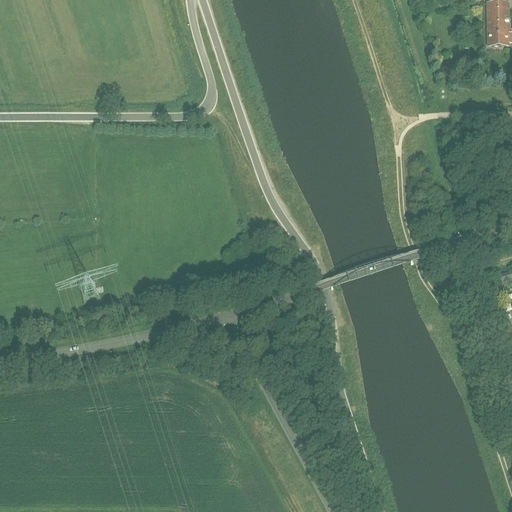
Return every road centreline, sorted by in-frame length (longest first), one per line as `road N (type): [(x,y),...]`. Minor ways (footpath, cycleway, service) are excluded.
road 1 (unclassified): [(203,0),(263,182),(329,301),(338,388),(380,511)]
road 2 (track): [(398,152),(415,266),(455,328),(511,494)]
road 3 (unclassified): [(0,117),(207,110),(211,84),(189,0)]
road 4 (unclassified): [(234,315),(511,226)]
road 5 (unclassified): [(0,361),(234,315)]
road 6 (unclassified): [(332,511),(234,315)]
road 7 (track): [(349,0),(398,152)]
